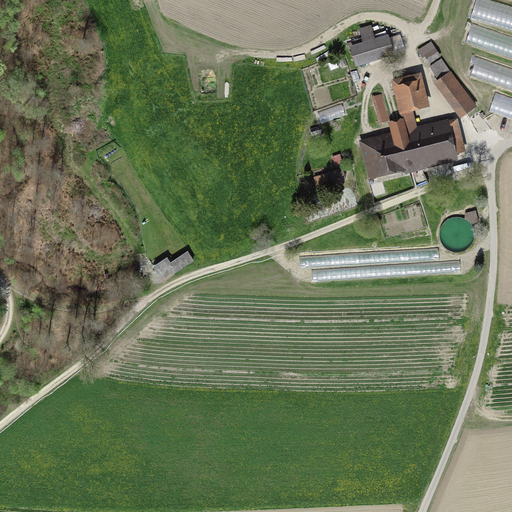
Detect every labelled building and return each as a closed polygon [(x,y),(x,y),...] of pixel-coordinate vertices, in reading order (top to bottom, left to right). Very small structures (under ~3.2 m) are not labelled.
[(511,7),(487,0),(477,0),(472,19),(511,31),(511,7)] [(511,38),(472,25),(465,44),(511,59),(511,38)] [(352,47),(358,69),(401,57),(395,35),(352,47)] [(421,53),(428,64),(442,56),(435,44),(421,53)] [(511,67),(476,56),(468,78),(511,91),(511,67)] [(439,79),(451,71),(442,58),(430,66),(439,79)] [(480,109),(453,73),(435,87),(461,123),(480,109)] [(432,111),(425,77),(395,83),(402,117),(432,111)] [(376,113),(386,112),(383,94),(374,96),(376,113)] [(511,99),(496,94),(489,112),(511,119),(511,99)] [(320,122),(346,116),(343,104),(318,110),(320,122)] [(378,114),(380,124),(390,122),(388,113),(378,114)] [(371,184),(461,166),(453,126),(419,133),(416,118),(391,123),(394,137),(362,143),(371,184)] [(357,171),(340,176),(344,188),(360,183),(357,171)] [(448,250),(454,252),(459,252),(465,251),(470,247),(473,242),(475,237),(475,231),(473,226),(469,221),(464,218),(459,217),(453,217),(447,220),(443,224),(440,229),(440,235),(441,241),(444,246),(448,250)] [(301,255),(302,266),(440,258),(439,247),(301,255)] [(193,260),(188,253),(171,264),(168,259),(154,268),(160,277),(171,269),(174,273),(193,260)] [(460,260),(313,269),(314,280),(460,271),(460,260)]
